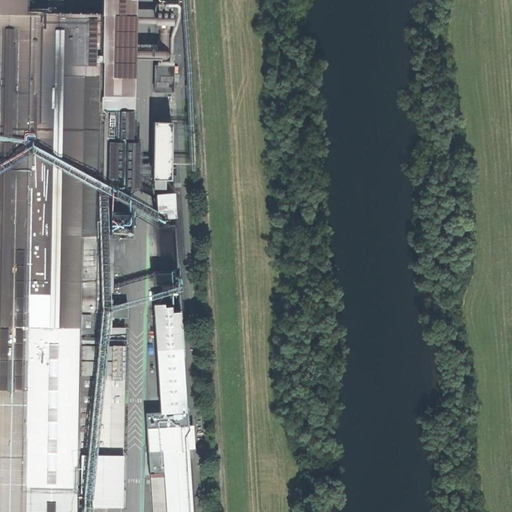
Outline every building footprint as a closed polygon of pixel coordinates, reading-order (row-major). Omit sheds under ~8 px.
[(0,0),(0,11),(27,12),(27,0),(0,0)] [(103,0),(103,13),(101,186),(107,186),(107,197),(116,197),(116,187),(129,188),(130,142),(128,142),(128,96),(134,96),(135,0),(103,0)] [(155,0),(156,4),(154,4),(153,19),(161,20),(160,47),(153,47),(152,61),(167,61),(168,19),(175,20),(175,3),(168,3),(167,0),(155,0)] [(0,511),(74,511),(75,468),(82,469),(82,475),(96,475),(96,454),(109,454),(110,327),(111,316),(111,311),(99,311),(100,234),(101,186),(103,13),(27,12),(0,11),(0,511)] [(173,65),(154,65),(154,92),(173,92),(173,65)] [(171,104),(171,122),(179,122),(179,104),(171,104)] [(170,179),(171,122),(153,122),(152,179),(170,179)] [(156,192),(156,194),(155,194),(157,219),(175,218),(173,192),(172,193),(172,191),(156,192)] [(109,216),(109,232),(129,232),(129,216),(109,216)] [(99,311),(111,311),(111,304),(112,234),(100,234),(99,311)] [(178,271),(157,272),(158,284),(178,283),(178,271)] [(156,350),(181,348),(179,311),(171,312),(171,306),(164,307),(163,303),(153,304),(156,350)] [(127,304),(111,304),(111,311),(111,316),(127,317),(127,304)] [(110,327),(109,454),(123,454),(125,328),(110,327)] [(156,350),(159,400),(160,413),(185,411),(181,348),(156,350)] [(191,511),(185,411),(160,413),(164,468),(166,511),(191,511)] [(109,454),(96,454),(96,475),(96,505),(123,506),(123,454),(109,454)] [(152,511),(166,511),(164,468),(149,469),(152,511)]
